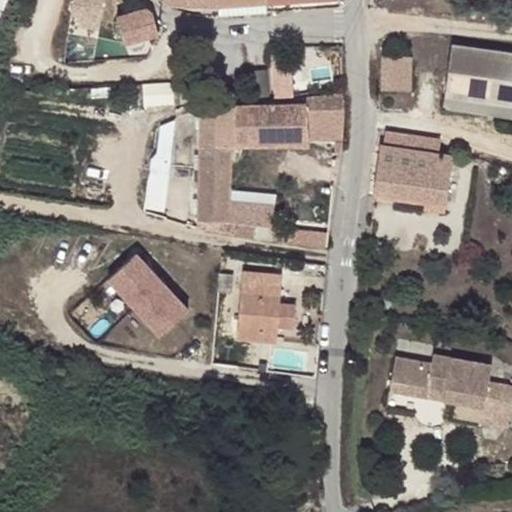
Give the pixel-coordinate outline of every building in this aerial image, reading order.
[(98,34),(105,0),(70,0),(65,27),(98,34)] [(338,7),(337,0),(309,0),(287,1),(288,11),(338,7)] [(218,5),(218,15),(268,13),(267,2),(218,5)] [(158,33),(153,11),(133,15),(132,11),(116,14),(121,41),(158,33)] [(511,52),(451,45),(445,94),(511,102),(511,52)] [(293,92),(294,58),(274,58),(273,92),(293,92)] [(412,59),(382,58),(381,91),(411,91),(412,59)] [(235,140),(235,138),(308,137),(306,118),(327,117),(326,115),(337,115),(343,115),(342,94),(304,98),(304,103),(235,105),(201,109),(197,221),(197,231),(228,232),(229,215),(232,144),(233,143),(234,142),(235,140)] [(511,102),(445,94),(444,107),(511,115),(511,102)] [(381,146),(374,193),(445,203),(452,155),(439,154),(440,141),(386,134),(384,147),(381,146)] [(444,212),(445,203),(374,193),(373,202),(444,212)] [(259,219),(229,215),(228,232),(234,236),(256,238),(259,219)] [(270,240),(273,221),(259,219),(256,238),(270,240)] [(158,335),(189,305),(134,249),(103,279),(158,335)] [(279,303),(280,276),(242,273),(236,340),(275,343),(277,329),(292,330),(294,304),(279,303)] [(232,275),(219,274),(217,295),(230,296),(232,275)] [(485,427),(511,431),(511,390),(494,388),(497,370),(438,359),(436,368),(399,361),(395,386),(410,388),(408,399),(487,413),(485,427)] [(393,396),(408,399),(410,388),(395,386),(393,396)]
